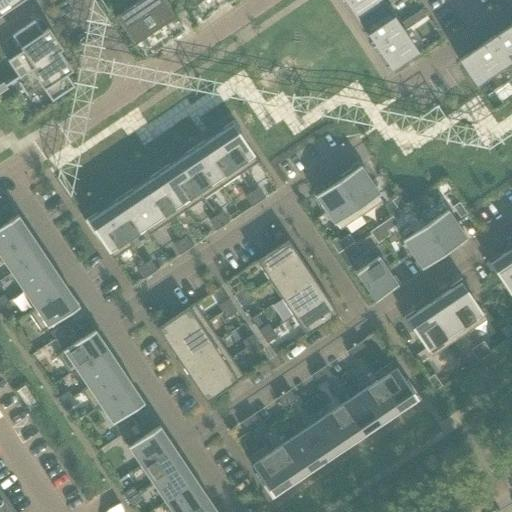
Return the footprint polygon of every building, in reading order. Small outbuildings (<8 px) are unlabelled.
[(0,0),(0,15),(20,2),(22,0),(0,0)] [(163,0),(141,0),(115,18),(143,59),(157,50),(148,36),(176,18),(163,0)] [(343,0),(358,22),(360,20),(385,4),(384,3),(382,0),(343,0)] [(358,22),(375,47),(377,45),(402,29),(401,28),(385,4),(360,20),(358,22)] [(411,17),(415,24),(425,17),(421,10),(411,17)] [(415,24),(411,17),(401,23),(405,30),(415,24)] [(18,78),(19,78),(59,51),(62,49),(50,31),(43,35),(36,23),(13,38),(14,40),(15,39),(22,49),(21,50),(24,53),(9,63),(18,78)] [(511,23),(486,42),(504,68),(504,69),(511,63),(511,23)] [(375,47),(392,72),(419,54),(402,29),(377,45),(375,47)] [(486,42),(458,60),(476,88),(504,69),(504,68),(486,42)] [(59,51),(19,78),(16,80),(26,96),(28,95),(27,95),(41,86),(51,101),(73,86),(66,75),(72,70),(60,53),(59,51)] [(240,136),(242,135),(233,121),(221,129),(223,131),(214,137),(239,175),(258,162),(240,136)] [(214,137),(205,143),(204,141),(195,147),(221,187),(239,175),(214,137)] [(221,187),(195,147),(185,153),(187,155),(178,161),(203,199),(221,187)] [(203,199),(178,161),(169,167),(168,165),(159,171),(185,211),(203,199)] [(361,216),(382,202),(378,196),(380,195),(360,166),(352,171),(351,169),(336,179),(361,216)] [(142,185),(167,223),(185,211),(159,171),(150,177),(151,179),(142,185)] [(336,179),(322,189),(323,191),(315,196),(334,225),(336,224),(340,230),(361,216),(336,179)] [(132,189),(123,195),(146,229),(145,230),(149,236),(150,235),(167,223),(142,185),(133,191),(132,189)] [(251,193),(258,203),(264,199),(258,188),(251,193)] [(251,193),(245,197),(252,207),(258,203),(251,193)] [(115,203),(106,209),(128,241),(132,238),(138,234),(145,230),(146,229),(123,195),(114,201),(115,203)] [(399,212),(406,208),(398,196),(391,201),(399,212)] [(459,203),(453,207),(460,218),(467,214),(459,203)] [(96,213),(84,221),(93,235),(95,233),(113,260),(132,247),(128,241),(106,209),(98,215),(96,213)] [(446,256),(460,247),(459,244),(467,239),(447,210),(425,225),(446,256)] [(215,217),(222,227),(228,223),(222,212),(215,217)] [(0,253),(30,234),(18,215),(0,227),(0,253)] [(393,216),(382,223),(386,230),(397,222),(393,216)] [(215,217),(209,221),(216,231),(222,227),(215,217)] [(425,225),(421,219),(400,233),(404,239),(402,241),(421,270),(429,264),(431,266),(446,256),(425,225)] [(382,223),(376,228),(383,239),(390,235),(386,230),(382,223)] [(376,228),(369,232),(377,243),(383,239),(376,228)] [(344,249),(355,242),(349,233),(339,240),(344,249)] [(30,234),(0,253),(0,257),(10,273),(42,252),(30,234)] [(186,237),(180,241),(186,251),(192,247),(186,237)] [(330,242),(338,253),(344,249),(339,240),(337,237),(330,242)] [(186,251),(180,241),(173,245),(180,255),(186,251)] [(269,281),(300,259),(288,241),(256,262),(269,281)] [(355,242),(344,249),(349,256),(360,249),(355,242)] [(344,249),(338,253),(347,268),(354,263),(349,256),(344,249)] [(511,255),(508,251),(499,257),(498,255),(486,263),(495,277),(497,275),(511,298),(511,255)] [(42,252),(10,273),(23,292),(55,270),(42,252)] [(378,257),(355,273),(375,303),(391,293),(390,291),(398,285),(378,257)] [(300,259),(269,281),(281,299),(313,278),(300,259)] [(157,271),(150,261),(144,265),(150,275),(157,271)] [(150,275),(144,265),(137,269),(144,279),(150,275)] [(55,270),(23,292),(32,306),(34,309),(35,310),(67,289),(55,270)] [(293,317),(325,296),(313,278),(281,299),(293,317)] [(468,333),(486,320),(468,294),(470,292),(461,279),(449,287),(451,289),(442,295),(468,333)] [(34,309),(28,313),(29,314),(41,332),(79,307),(67,289),(35,310),(34,309)] [(234,295),(238,301),(248,295),(244,289),(234,295)] [(248,295),(238,301),(243,308),(252,301),(248,295)] [(449,345),(468,333),(442,295),(424,307),(449,345)] [(325,296),(293,317),(306,336),(337,314),(325,296)] [(222,313),(232,306),(227,300),(218,306),(222,313)] [(8,302),(0,306),(0,311),(2,315),(12,308),(8,302)] [(207,322),(194,304),(157,329),(169,347),(207,322)] [(236,312),(232,306),(222,313),(226,319),(236,312)] [(424,307),(416,313),(414,311),(402,319),(411,332),(413,331),(431,357),(449,345),(424,307)] [(207,322),(169,347),(181,366),(219,341),(207,322)] [(258,331),(262,337),(272,331),(268,324),(258,331)] [(60,327),(51,333),(55,340),(65,333),(60,327)] [(94,330),(57,355),(69,373),(70,375),(76,371),(75,369),(107,348),(94,330)] [(272,331),(262,337),(267,344),(276,337),(272,331)] [(65,333),(55,340),(59,346),(69,339),(65,333)] [(246,348),(256,342),(251,336),(242,342),(246,348)] [(194,384),(231,359),(219,341),(181,366),(194,384)] [(256,342),(246,348),(250,355),(260,348),(256,342)] [(361,356),(367,352),(361,342),(354,346),(361,356)] [(476,346),(484,357),(491,353),(483,342),(476,346)] [(361,356),(354,346),(348,351),(355,361),(361,356)] [(484,357),(476,346),(470,350),(478,362),(484,357)] [(107,348),(75,369),(76,371),(87,387),(88,388),(119,366),(107,348)] [(194,384),(206,403),(244,377),(231,359),(194,384)] [(374,374),(372,375),(376,381),(378,380),(399,412),(407,406),(408,408),(421,400),(412,387),(410,388),(392,362),(374,374)] [(87,387),(81,391),(82,392),(94,410),(100,406),(131,385),(119,366),(88,388),(87,387)] [(318,370),(325,380),(332,376),(325,366),(318,370)] [(325,380),(318,370),(312,375),(319,385),(325,380)] [(442,386),(434,375),(427,379),(435,391),(442,386)] [(372,384),(359,392),(382,426),(391,420),(390,418),(399,412),(378,380),(376,381),(372,384)] [(16,391),(29,411),(38,406),(24,385),(16,391)] [(144,403),(131,385),(100,406),(112,424),(144,403)] [(283,395),(289,405),(296,400),(289,390),(283,395)] [(58,398),(62,404),(72,398),(68,391),(58,398)] [(359,392),(341,404),(363,436),(371,430),(373,432),(382,426),(359,392)] [(289,405),(283,395),(276,399),(283,409),(289,405)] [(72,398),(62,404),(67,411),(77,404),(72,398)] [(323,416),(346,450),(355,444),(354,442),(363,436),(341,404),(323,416)] [(254,429),(260,424),(253,414),(247,419),(254,429)] [(305,428),(327,460),(335,454),(337,456),(346,450),(323,416),(305,428)] [(254,429),(247,419),(240,423),(247,433),(254,429)] [(125,423),(115,430),(120,436),(130,429),(125,423)] [(172,444),(159,426),(127,448),(140,466),(172,444)] [(288,440),(310,474),(319,468),(318,466),(327,460),(305,428),(288,440)] [(130,429),(120,436),(124,442),(134,436),(130,429)] [(266,446),(291,484),(300,478),(301,480),(310,474),(288,440),(270,452),(266,446)] [(172,444),(140,466),(152,484),(184,463),(172,444)] [(282,490),(291,484),(266,446),(247,459),(264,485),(262,487),(271,500),(283,492),(282,490)] [(164,502),(196,481),(184,463),(152,484),(164,502)] [(196,481),(164,502),(170,511),(189,511),(208,499),(196,481)] [(133,488),(123,494),(127,501),(137,494),(133,488)] [(14,511),(0,490),(0,511),(14,511)] [(137,494),(127,501),(132,507),(141,501),(137,494)] [(216,511),(208,499),(189,511),(216,511)]
